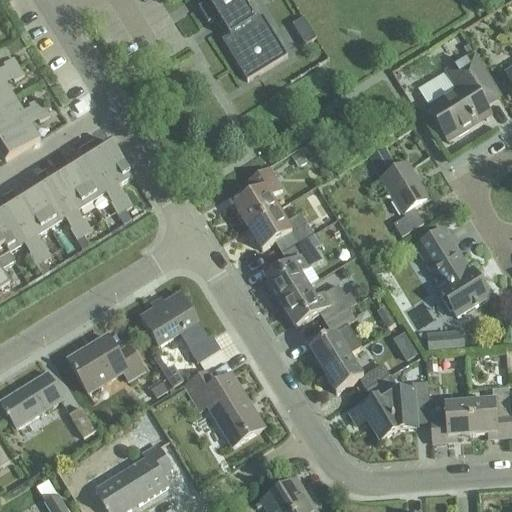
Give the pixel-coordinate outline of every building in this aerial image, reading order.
[(228,55),(246,84),(286,59),(269,30),(262,34),(243,4),(249,0),(204,0),(207,4),(198,10),(207,26),(216,20),(235,50),(228,55)] [(306,27),(295,33),(304,48),(315,41),(306,27)] [(473,58),(444,76),(417,92),(428,110),(426,112),(447,146),(490,120),(483,109),(498,100),(473,58)] [(13,61),(3,68),(4,70),(8,76),(18,70),(13,61)] [(18,70),(8,76),(11,82),(12,82),(13,85),(23,79),(18,70)] [(1,81),(0,81),(0,109),(13,101),(5,86),(1,81)] [(13,101),(0,109),(0,137),(26,122),(23,116),(13,101)] [(38,102),(28,109),(29,112),(33,117),(43,111),(38,102)] [(43,111),(33,117),(37,123),(39,126),(49,120),(43,111)] [(26,122),(0,137),(0,155),(5,163),(39,142),(30,127),(26,122)] [(92,147),(85,151),(111,194),(117,191),(132,181),(110,146),(97,154),(92,147)] [(82,164),(69,172),(91,207),(106,197),(111,194),(85,151),(77,156),(82,164)] [(300,154),(293,158),(299,169),(306,165),(300,154)] [(383,154),(369,163),(378,177),(392,168),(383,154)] [(412,212),(427,202),(406,167),(379,183),(400,219),(402,218),(404,221),(392,228),(400,241),(422,228),(412,212)] [(51,172),(44,177),(70,220),(76,216),(91,207),(69,172),(56,180),(51,172)] [(248,232),(277,214),(269,202),(281,194),(268,173),(245,187),(252,199),(234,210),(248,232)] [(41,189),(28,197),(50,233),(65,223),(70,220),(44,177),(36,181),(41,189)] [(10,197),(3,202),(29,245),(35,242),(50,233),(28,197),(15,205),(10,197)] [(122,202),(118,205),(124,214),(131,210),(125,200),(124,201),(122,202)] [(0,214),(0,215),(0,214),(0,243),(9,258),(24,249),(29,245),(3,202),(0,203),(0,214)] [(113,208),(110,209),(116,219),(124,214),(118,205),(113,207),(113,208)] [(122,229),(130,224),(124,214),(116,219),(122,229)] [(277,214),(248,232),(261,255),(280,243),(287,255),(313,239),(300,218),(285,227),(277,214)] [(328,214),(319,220),(325,229),(334,223),(328,214)] [(81,228),(77,230),(83,240),(91,235),(85,225),(82,227),(81,228)] [(71,233),(69,235),(75,244),(83,240),(77,230),(73,232),(71,233)] [(455,322),(487,302),(470,275),(464,279),(451,258),(456,255),(443,234),(415,251),(441,293),(438,294),(455,322)] [(294,265),(265,283),(280,307),(307,290),(317,284),(309,271),(322,264),(315,252),(319,250),(313,239),(287,255),(294,265)] [(0,291),(10,285),(3,274),(14,267),(9,258),(0,243),(0,291)] [(381,244),(368,251),(373,259),(385,252),(381,244)] [(40,253),(36,256),(42,265),(50,261),(44,251),(41,252),(40,253)] [(30,259),(28,260),(34,270),(42,265),(36,256),(32,258),(30,259)] [(307,290),(280,307),(295,331),(324,314),(330,323),(348,313),(355,308),(349,297),(344,300),(337,289),(314,303),(307,290)] [(209,340),(207,341),(180,298),(139,322),(157,351),(182,336),(192,353),(188,355),(195,367),(218,354),(209,340)] [(348,313),(330,323),(324,327),(331,339),(308,353),(322,375),(348,359),(358,352),(345,331),(355,325),(348,313)] [(390,317),(382,323),(388,332),(396,327),(390,317)] [(460,335),(426,338),(427,353),(462,350),(460,335)] [(83,356),(67,366),(86,398),(122,376),(127,386),(143,376),(127,350),(116,357),(107,342),(97,348),(99,351),(85,359),(83,356)] [(410,347),(398,354),(405,365),(416,358),(410,347)] [(322,375),(335,397),(358,383),(361,381),(348,359),(322,375)] [(156,362),(153,364),(161,378),(171,393),(181,387),(171,371),(165,375),(156,362)] [(435,362),(426,363),(428,376),(436,375),(435,362)] [(401,372),(405,381),(421,375),(418,366),(401,372)] [(361,381),(358,383),(365,395),(389,380),(381,368),(361,381)] [(232,452),(263,433),(230,378),(213,389),(204,375),(183,388),(199,415),(207,411),(232,452)] [(0,408),(15,433),(62,404),(46,378),(0,405),(0,408)] [(159,386),(147,393),(154,404),(166,397),(159,386)] [(360,412),(380,444),(397,435),(415,433),(414,429),(430,428),(428,403),(427,386),(410,388),(411,395),(395,396),(392,392),(360,412)] [(510,418),(509,404),(508,394),(491,395),(492,406),(469,407),(471,440),(490,438),(491,444),(511,442),(510,418)] [(471,440),(469,407),(445,409),(444,402),(428,403),(430,428),(431,449),(452,447),(452,441),(471,440)] [(95,436),(80,412),(68,419),(83,443),(95,436)] [(152,424),(140,433),(148,446),(160,437),(152,424)] [(160,480),(171,473),(156,449),(141,457),(144,463),(93,493),(104,511),(131,511),(167,491),(160,480)] [(264,511),(306,511),(306,510),(309,508),(294,484),(260,505),(264,511)] [(47,511),(62,511),(56,500),(45,507),(47,511)]
